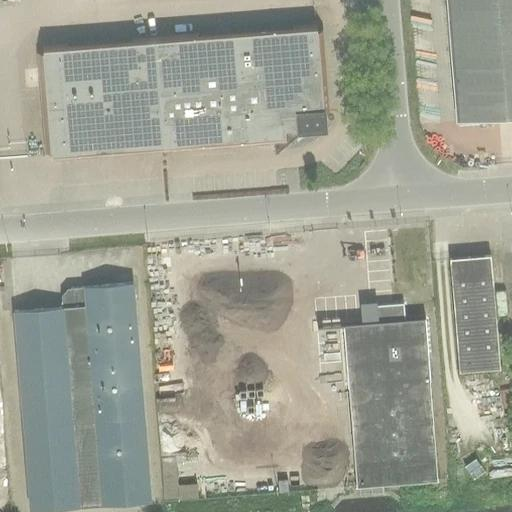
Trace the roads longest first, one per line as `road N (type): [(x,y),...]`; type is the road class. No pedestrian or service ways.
road 1 (unclassified): [(0,230),(404,197)]
road 2 (unclassified): [(404,197),(378,0)]
road 3 (unknown): [(56,24),(245,12)]
road 4 (unknown): [(13,229),(0,85)]
